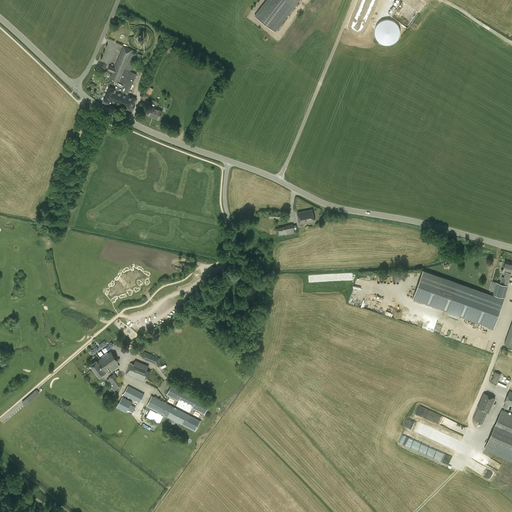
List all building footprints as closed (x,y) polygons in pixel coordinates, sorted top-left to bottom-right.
[(266,0),(254,16),(274,31),(299,0),(266,0)] [(104,99),(103,102),(108,104),(110,101),(131,110),(136,98),(128,95),(128,94),(136,75),(130,72),(136,58),(138,60),(140,55),(138,54),(137,55),(133,53),(134,52),(134,51),(123,46),(114,67),(109,65),(107,71),(112,72),(110,78),(111,78),(107,86),(110,86),(104,99)] [(162,112),(152,107),(148,115),(152,117),(153,116),(159,119),(162,112)] [(297,213),(300,224),(315,221),(312,209),(297,213)] [(296,225),(293,225),(293,224),(285,225),(285,226),(278,228),(279,236),(295,233),(294,231),(297,230),(296,225)] [(505,272),(504,277),(501,277),(500,282),(502,283),(508,284),(511,273),(511,271),(511,264),(509,264),(509,263),(507,262),(506,263),(505,263),(503,269),(508,271),(507,273),(505,272)] [(457,282),(441,277),(423,270),(412,299),(446,311),(494,328),(504,300),(457,282)] [(496,283),(493,295),(505,298),(508,286),(496,283)] [(184,323),(173,330),(175,333),(186,326),(184,323)] [(111,351),(97,361),(96,361),(90,365),(99,378),(105,373),(111,369),(112,371),(117,368),(115,365),(119,362),(111,351)] [(145,353),(143,359),(157,364),(159,359),(145,353)] [(148,366),(136,361),(135,361),(133,364),(130,363),(126,374),(143,381),(144,381),(146,382),(148,379),(151,372),(148,370),(147,369),(148,366)] [(501,374),(495,372),(491,382),(497,384),(501,374)] [(108,378),(117,389),(122,385),(114,373),(108,378)] [(189,412),(192,408),(204,414),(210,404),(172,385),(166,395),(178,401),(176,405),(189,412)] [(128,386),(123,395),(140,403),(144,394),(128,386)] [(21,401),(25,405),(39,394),(36,389),(21,401)] [(511,392),(509,391),(504,403),(505,403),(503,408),(507,409),(509,405),(511,406),(511,392)] [(483,393),(477,408),(478,408),(473,419),(482,424),(487,413),(489,413),(495,398),(483,393)] [(195,432),(200,421),(152,396),(146,407),(195,432)] [(132,402),(122,397),(116,408),(126,413),(132,402)] [(415,416),(464,434),(468,425),(418,407),(415,416)] [(163,416),(150,409),(146,417),(159,424),(163,416)] [(511,460),(511,413),(502,409),(484,447),(511,460)] [(449,444),(452,438),(414,424),(411,430),(449,444)] [(478,472),(487,478),(491,472),(482,466),(478,472)]
